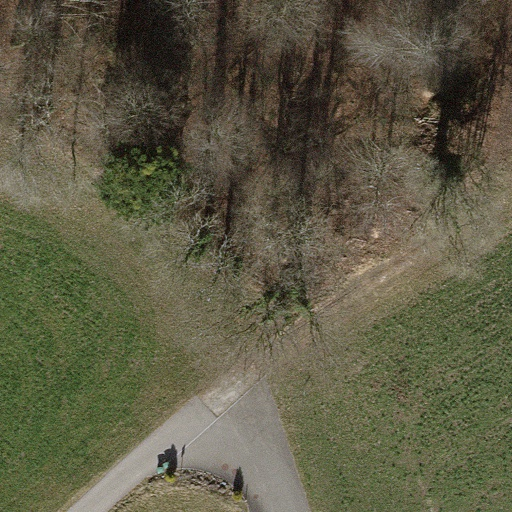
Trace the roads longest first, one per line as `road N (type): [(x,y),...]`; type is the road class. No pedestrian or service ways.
road 1 (track): [(213,412),(250,367),(511,184)]
road 2 (track): [(89,511),(213,412)]
road 3 (track): [(213,412),(269,458),(293,511)]
